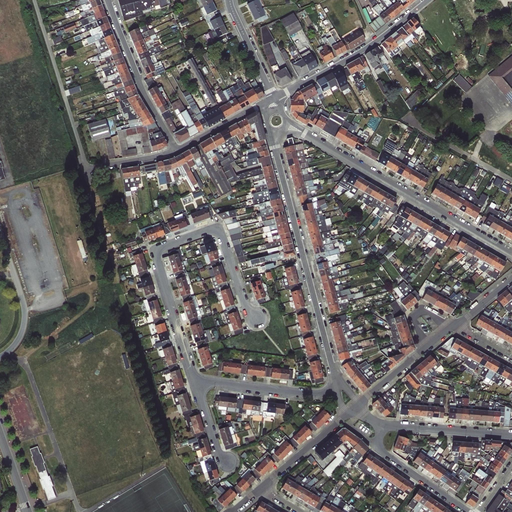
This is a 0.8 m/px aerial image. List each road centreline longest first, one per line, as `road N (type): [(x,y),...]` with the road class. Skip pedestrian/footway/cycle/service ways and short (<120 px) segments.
road 1 (residential): [(195,379),(154,247),(217,226),(256,318)]
road 2 (residential): [(33,0),(84,162),(176,150)]
road 3 (residential): [(511,254),(286,119)]
road 4 (residential): [(336,379),(268,128)]
road 5 (residential): [(278,97),(425,0)]
road 6 (residential): [(176,150),(141,91),(107,0)]
road 7 (residential): [(333,395),(195,379)]
road 8 (residential): [(0,356),(17,340),(25,315),(0,231)]
road 9 (residential): [(467,511),(380,450),(380,424)]
road 10 (residential): [(380,424),(511,435)]
